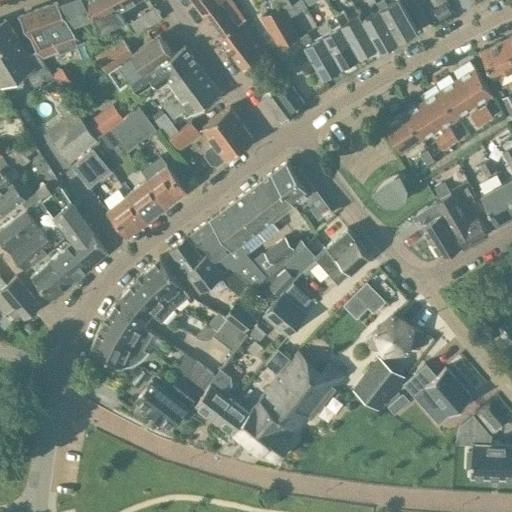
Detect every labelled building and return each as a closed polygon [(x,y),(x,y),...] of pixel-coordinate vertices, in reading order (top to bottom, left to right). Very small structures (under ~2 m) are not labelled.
[(84,0),(66,0),(61,2),(81,34),(99,24),(84,0)] [(108,0),(84,0),(99,24),(103,30),(124,19),(117,8),(114,10),(108,0)] [(108,0),(114,10),(117,8),(132,0),(108,0)] [(193,0),(199,8),(202,12),(218,0),(193,0)] [(233,0),(218,0),(202,12),(219,36),(241,65),(265,48),(245,17),(233,0)] [(400,0),(396,0),(388,5),(384,0),(380,0),(378,2),(382,9),(399,39),(418,29),(400,0)] [(44,55),(83,40),(71,26),(56,1),(20,16),(32,37),(44,55)] [(300,34),(280,3),(260,14),(279,46),(300,34)] [(382,9),(365,18),(363,19),(378,45),(381,49),(381,50),(399,39),(382,9)] [(363,19),(365,18),(361,12),(342,23),(360,55),(370,50),(372,54),(381,49),(378,45),(363,19)] [(131,22),(138,32),(148,26),(141,16),(131,22)] [(34,65),(29,57),(6,20),(0,21),(0,80),(1,83),(34,65)] [(320,25),(324,33),(342,65),(360,55),(342,23),(331,29),(327,22),(320,25)] [(324,76),(342,65),(324,33),(312,40),(308,32),(302,36),(324,76)] [(120,89),(122,87),(130,81),(173,52),(160,34),(134,52),(133,51),(107,70),(120,89)] [(107,70),(133,51),(124,38),(97,55),(107,70)] [(511,68),(511,51),(505,38),(481,49),(495,77),(511,68)] [(167,79),(168,79),(197,59),(186,44),(173,52),(130,81),(137,92),(153,81),(157,87),(167,79)] [(265,48),(241,65),(257,87),(265,81),(257,70),(272,59),(265,48)] [(159,98),(163,105),(201,79),(203,81),(209,76),(197,59),(168,79),(174,87),(159,98)] [(473,103),(492,91),(475,66),(456,78),(473,103)] [(221,93),(209,76),(203,81),(201,79),(163,105),(172,117),(182,110),(185,114),(190,110),(192,113),(221,93)] [(287,78),(280,83),(264,95),(282,120),(305,104),(287,78)] [(439,89),(455,115),(473,103),(456,78),(439,89)] [(455,115),(439,89),(421,101),(438,126),(455,115)] [(438,126),(421,101),(403,113),(420,138),(438,126)] [(485,121),(493,115),(485,104),(477,109),(485,121)] [(111,130),(127,151),(156,129),(140,106),(109,128),(111,130)] [(218,162),(226,157),(227,158),(254,139),(230,106),(203,125),(216,143),(208,149),(207,153),(213,161),(218,162)] [(478,126),(485,121),(477,109),(470,114),(478,126)] [(87,121),(97,135),(110,126),(101,112),(87,121)] [(420,138),(403,113),(385,125),(401,150),(420,138)] [(82,119),(55,140),(68,157),(95,136),(82,119)] [(201,134),(191,120),(169,137),(178,150),(201,134)] [(458,138),(450,126),(441,132),(449,144),(458,138)] [(110,130),(102,136),(111,147),(119,141),(110,130)] [(442,149),(449,144),(441,132),(440,133),(434,137),(442,149)] [(508,162),(511,159),(511,145),(502,151),(508,162)] [(19,146),(4,156),(12,166),(26,157),(19,146)] [(84,180),(105,164),(93,148),(72,164),(84,180)] [(427,163),(434,158),(427,148),(420,153),(427,163)] [(0,188),(11,180),(5,172),(10,167),(12,166),(4,156),(2,154),(0,154),(0,188)] [(157,171),(147,179),(167,205),(186,190),(160,156),(151,163),(157,171)] [(485,174),(496,167),(491,158),(479,164),(485,174)] [(288,161),(272,172),(293,200),(294,200),(302,210),(310,203),(320,216),(325,211),(328,215),(334,209),(332,208),(297,163),(293,166),(288,161)] [(240,221),(234,225),(239,233),(238,234),(240,238),(240,240),(259,225),(292,201),(293,200),(272,172),(257,183),(265,194),(257,200),(258,202),(258,205),(249,211),(239,219),(240,221)] [(408,186),(402,172),(393,175),(387,178),(381,183),(373,191),(383,202),(397,204),(406,198),(408,186)] [(11,180),(0,188),(0,214),(25,196),(32,191),(25,182),(19,174),(11,180)] [(511,196),(511,176),(503,181),(511,196)] [(147,179),(128,193),(147,219),(167,205),(147,179)] [(511,213),(511,196),(503,181),(481,193),(497,222),(511,213)] [(68,233),(67,233),(73,240),(68,244),(87,268),(107,251),(90,227),(91,225),(72,200),(62,184),(51,193),(45,183),(36,190),(36,192),(54,214),(68,233)] [(210,218),(190,233),(200,245),(203,242),(204,243),(216,258),(219,256),(228,265),(229,264),(255,287),(266,274),(247,251),(248,250),(240,240),(240,238),(238,234),(239,233),(234,225),(240,221),(239,219),(249,211),(258,205),(258,202),(257,200),(265,194),(257,183),(210,218)] [(464,246),(489,232),(479,214),(468,220),(451,190),(436,199),(464,246)] [(40,197),(28,207),(0,228),(0,235),(11,249),(54,214),(36,192),(40,197)] [(147,219),(128,193),(108,207),(128,234),(147,219)] [(441,255),(461,244),(435,202),(416,214),(441,255)] [(54,214),(11,249),(26,266),(67,233),(68,233),(54,214)] [(316,257),(319,261),(338,282),(370,253),(348,227),(324,248),(317,256),(316,257)] [(187,235),(170,248),(201,288),(221,272),(207,253),(203,256),(187,235)] [(273,263),(294,247),(286,235),(264,251),(273,263)] [(68,244),(50,259),(69,283),(87,268),(68,244)] [(261,251),(254,257),(265,272),(272,267),(271,264),(273,263),(264,251),(261,251)] [(160,256),(141,271),(175,307),(190,294),(160,256)] [(69,283),(50,259),(32,274),(52,298),(69,283)] [(297,275),(282,262),(268,275),(255,289),(271,302),(297,275)] [(119,297),(147,318),(151,312),(162,321),(175,307),(141,271),(138,274),(134,278),(134,279),(124,290),(119,297)] [(40,304),(16,276),(1,289),(25,318),(40,304)] [(285,291),(304,306),(312,297),(293,281),(285,291)] [(282,291),(264,313),(284,330),(303,308),(282,291)] [(100,326),(144,348),(154,332),(143,324),(147,318),(119,297),(113,305),(105,317),(105,316),(101,322),(102,323),(100,326)] [(226,319),(235,326),(243,332),(257,317),(235,300),(222,315),(226,319)] [(420,349),(423,331),(393,314),(365,339),(374,352),(409,347),(420,349)] [(223,341),(235,326),(226,319),(214,334),(223,341)] [(269,329),(261,321),(255,327),(264,335),(269,329)] [(100,326),(95,337),(90,348),(101,354),(100,357),(99,357),(98,358),(102,360),(106,362),(111,363),(116,364),(122,365),(128,364),(133,363),(137,361),(143,358),(145,355),(147,353),(149,351),(144,348),(100,326)] [(246,335),(243,332),(235,326),(223,341),(235,350),(246,335)] [(297,351),(260,399),(287,420),(263,452),(264,451),(276,460),(293,440),(288,436),(296,427),(294,426),(306,411),(312,416),(345,374),(328,361),(321,370),(297,351)] [(379,355),(364,375),(376,385),(367,397),(379,406),(404,375),(379,355)] [(182,377),(192,384),(206,367),(196,359),(182,377)] [(426,362),(403,382),(415,395),(426,386),(450,414),(472,396),(446,366),(437,374),(426,362)] [(215,375),(206,367),(192,384),(203,392),(215,375)] [(221,367),(210,382),(196,403),(233,432),(248,411),(225,394),(233,382),(232,374),(221,367)] [(179,374),(175,379),(171,385),(190,401),(199,390),(179,374)] [(187,406),(152,379),(137,399),(173,426),(187,406)] [(262,454),(263,452),(287,420),(260,399),(248,411),(233,432),(262,454)] [(388,406),(395,413),(402,407),(395,399),(388,406)] [(507,419),(490,399),(473,414),(490,433),(507,419)] [(471,442),(491,443),(492,436),(472,413),(460,424),(455,441),(471,442)] [(467,450),(466,467),(470,467),(470,476),(511,477),(511,443),(491,443),(471,442),(471,450),(467,450)]
